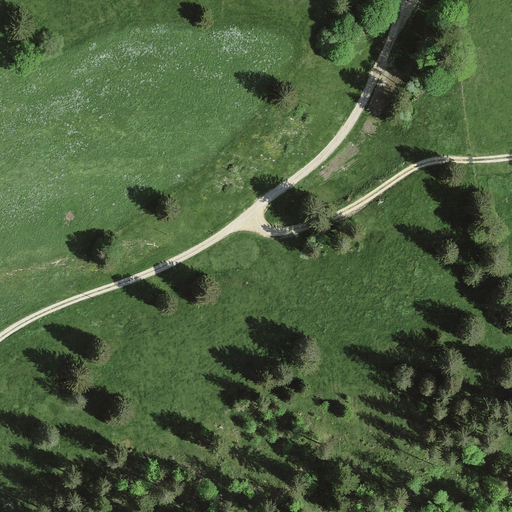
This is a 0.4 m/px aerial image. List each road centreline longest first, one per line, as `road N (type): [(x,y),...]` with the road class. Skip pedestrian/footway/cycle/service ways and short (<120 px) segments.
road 1 (track): [(0,336),(175,260),(308,170),(360,109),(402,0)]
road 2 (track): [(255,208),(260,226),(287,231),(367,199),(432,159),(511,157)]
